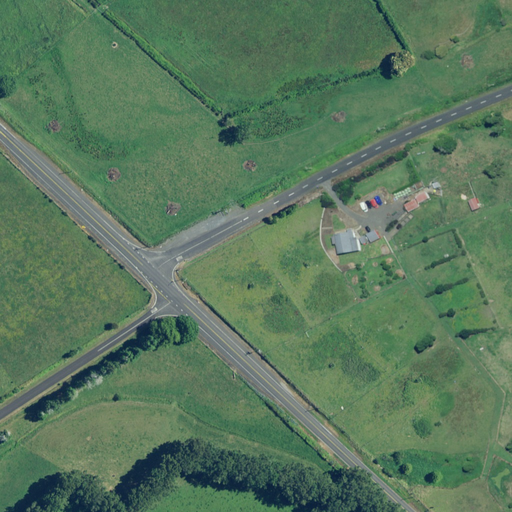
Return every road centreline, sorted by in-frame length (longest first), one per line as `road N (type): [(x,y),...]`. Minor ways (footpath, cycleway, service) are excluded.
road 1 (unclassified): [(511,89),(398,136),(151,273)]
road 2 (primary): [(177,297),(409,511)]
road 3 (unclassified): [(0,412),(177,297)]
road 4 (primary): [(0,131),(151,273)]
